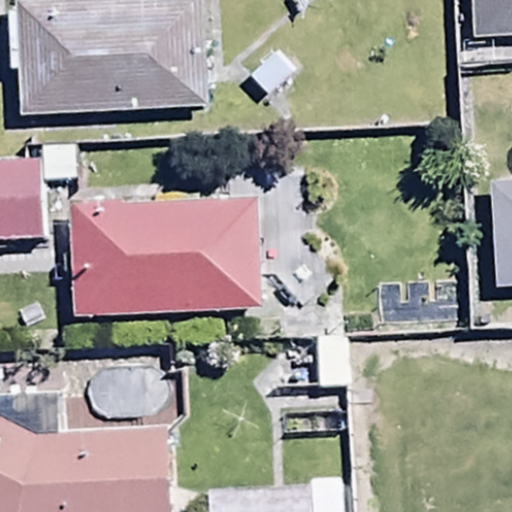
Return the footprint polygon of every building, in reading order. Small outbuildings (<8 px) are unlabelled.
[(511,0),(473,0),(474,43),(511,41),(511,0)] [(201,1),(18,6),(19,20),(11,20),(12,79),(20,79),(22,123),(204,118),(201,1)] [(0,168),(0,252),(43,250),(40,194),(80,192),(78,150),(41,152),(42,166),(0,168)] [(497,294),(511,292),(511,189),(491,191),(497,294)] [(256,210),(72,216),(76,328),(260,321),(256,210)] [(170,511),(170,446),(38,448),(0,427),(0,511),(170,511)] [(208,503),(208,511),(346,511),(345,489),(307,491),(307,499),(208,503)]
